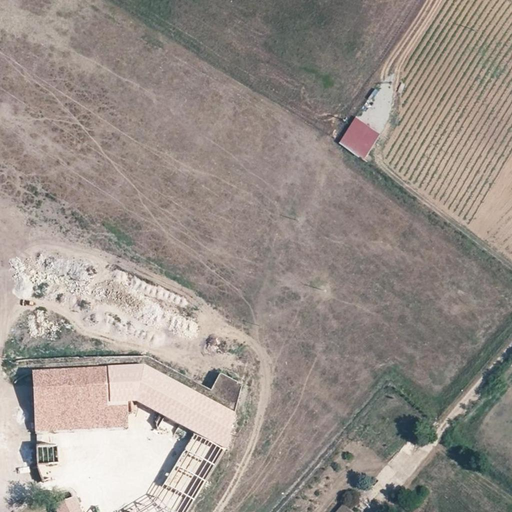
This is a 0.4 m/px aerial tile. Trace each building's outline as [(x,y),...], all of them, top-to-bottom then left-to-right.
[(32,370),(34,404),(136,399),(162,413),(150,436),(180,452),(163,483),(193,499),(224,447),(234,412),(143,364),(32,370)] [(34,404),(35,429),(129,425),(128,409),(137,409),(136,399),(34,404)] [(36,443),(37,462),(59,462),(126,457),(124,437),(36,443)] [(152,457),(158,447),(152,444),(147,454),(152,457)] [(150,463),(163,469),(172,451),(159,445),(150,463)] [(57,511),(83,511),(76,495),(54,504),(57,511)] [(149,511),(144,503),(133,510),(134,511),(149,511)]
